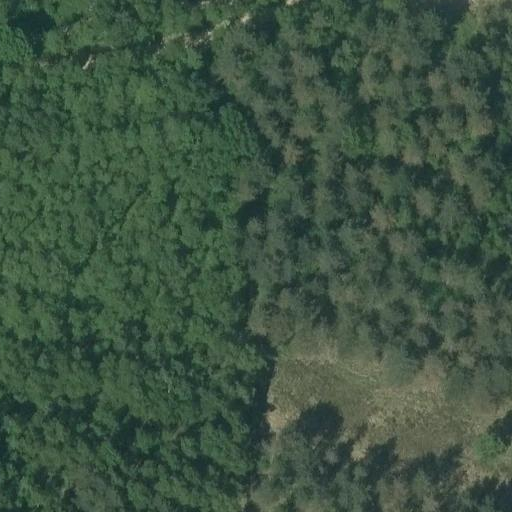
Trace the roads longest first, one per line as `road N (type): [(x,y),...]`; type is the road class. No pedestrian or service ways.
road 1 (track): [(303,0),(149,51),(0,74)]
road 2 (unknown): [(0,47),(221,0)]
